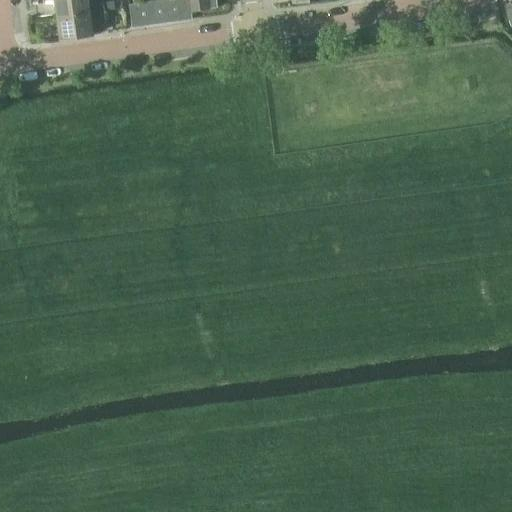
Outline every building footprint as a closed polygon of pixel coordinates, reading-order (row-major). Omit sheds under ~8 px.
[(54,0),(57,18),(104,11),(103,2),(88,4),(87,0),(54,0)] [(153,0),(141,2),(144,25),(156,23),(153,0)] [(168,21),(164,0),(154,0),(153,0),(156,23),(168,21)] [(164,0),(168,21),(180,20),(177,0),(164,0)] [(192,18),(191,10),(189,0),(177,0),(180,20),(192,18)] [(189,0),(191,10),(209,8),(209,7),(218,6),(216,0),(189,0)] [(129,4),(132,27),(144,25),(141,2),(129,4)] [(91,21),(105,19),(104,11),(57,18),(60,39),(92,34),(91,21)]
